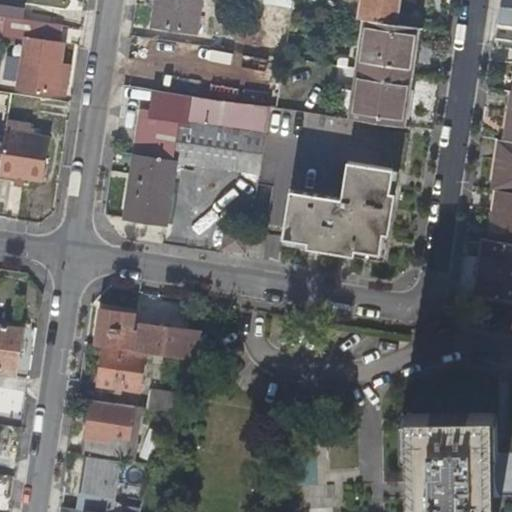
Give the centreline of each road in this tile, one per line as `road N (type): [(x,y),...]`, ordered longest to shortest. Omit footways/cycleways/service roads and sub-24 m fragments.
road 1 (residential): [(475,0),(435,271),(421,304),(74,253)]
road 2 (residential): [(35,511),(74,253)]
road 3 (residential): [(74,253),(110,0)]
